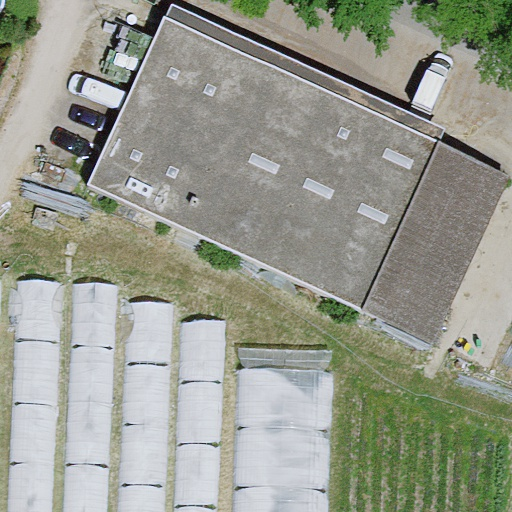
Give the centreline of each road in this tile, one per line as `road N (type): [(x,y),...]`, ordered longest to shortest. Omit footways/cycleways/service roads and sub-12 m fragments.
road 1 (residential): [(0,180),(74,0)]
road 2 (tertiary): [(511,51),(386,0)]
